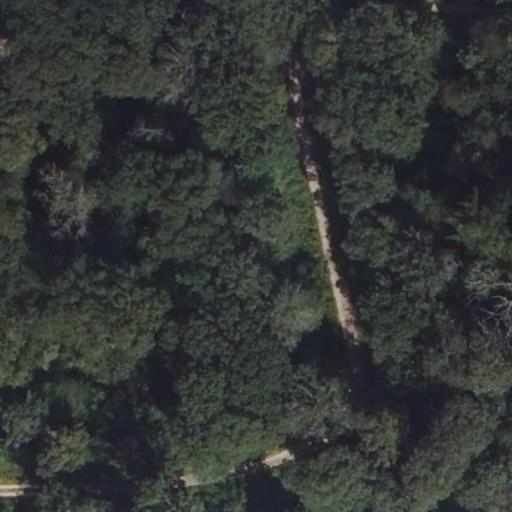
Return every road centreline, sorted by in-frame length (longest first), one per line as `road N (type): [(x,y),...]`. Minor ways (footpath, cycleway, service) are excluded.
road 1 (track): [(277,18),(313,202),(366,395),(361,413),(267,465),(196,480),(0,489)]
road 2 (track): [(511,12),(277,18)]
